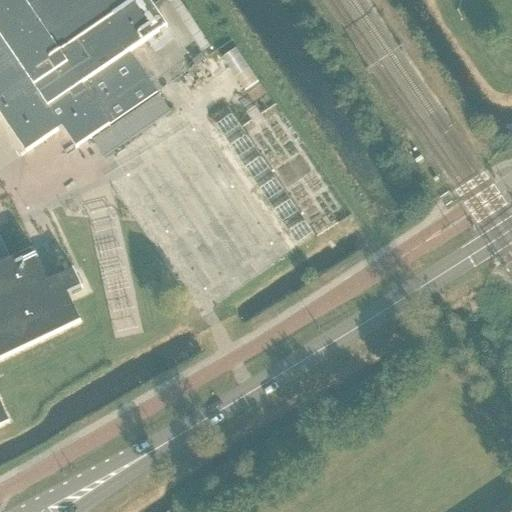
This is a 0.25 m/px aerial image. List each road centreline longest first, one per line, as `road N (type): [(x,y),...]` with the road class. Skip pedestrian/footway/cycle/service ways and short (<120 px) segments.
road 1 (secondary): [(139,458),(511,228)]
road 2 (secondary): [(139,458),(25,511)]
